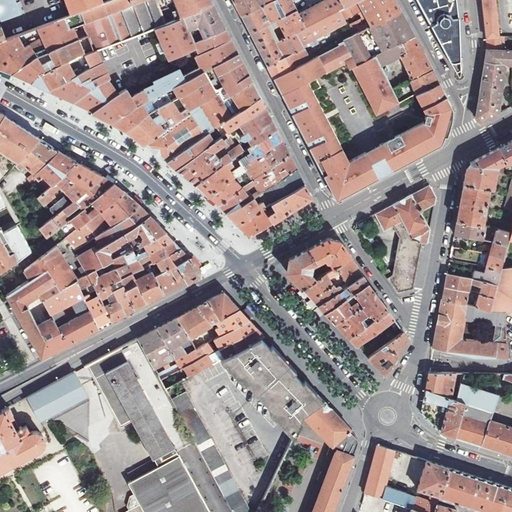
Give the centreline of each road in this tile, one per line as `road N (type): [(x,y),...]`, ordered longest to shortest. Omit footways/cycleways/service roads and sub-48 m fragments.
road 1 (residential): [(0,88),(136,167),(240,265)]
road 2 (residential): [(333,217),(220,0)]
road 3 (tertiary): [(240,265),(373,405)]
road 4 (secondary): [(73,354),(240,265)]
road 5 (residential): [(455,151),(421,326)]
road 6 (residential): [(421,326),(333,217)]
road 7 (secondary): [(333,217),(455,151)]
road 8 (residential): [(404,0),(464,111)]
road 9 (tertiary): [(398,427),(438,451),(511,474)]
